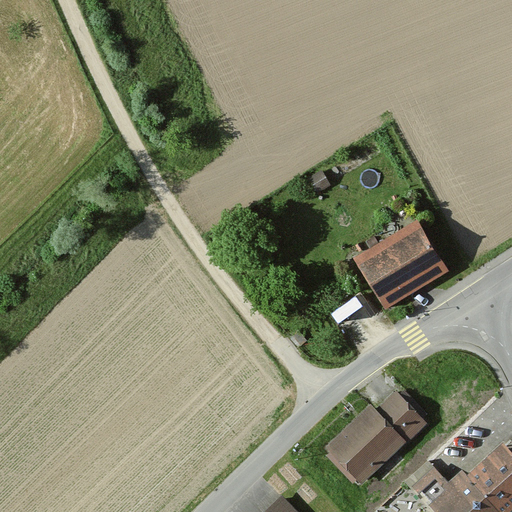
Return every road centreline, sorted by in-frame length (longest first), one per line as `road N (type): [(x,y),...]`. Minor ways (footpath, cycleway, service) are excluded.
road 1 (track): [(59,0),(215,277),(324,400)]
road 2 (unclassified): [(409,335),(324,400),(205,511)]
